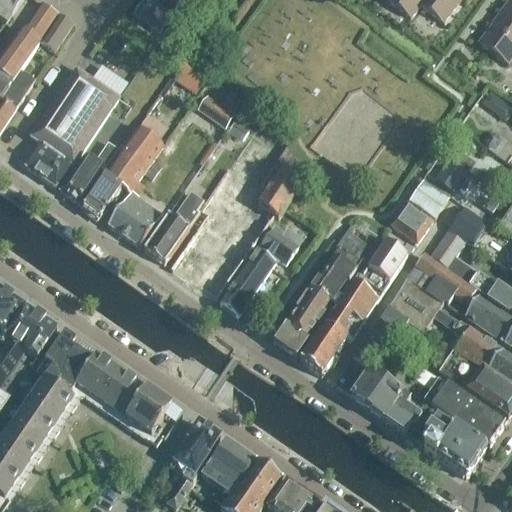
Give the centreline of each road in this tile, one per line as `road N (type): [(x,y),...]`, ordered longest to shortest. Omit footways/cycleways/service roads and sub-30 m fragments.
road 1 (residential): [(480,505),(4,175)]
road 2 (residential): [(0,266),(202,407)]
road 3 (residential): [(4,175),(104,11),(87,0)]
road 4 (residential): [(202,407),(348,511)]
road 5 (residential): [(127,511),(202,407)]
